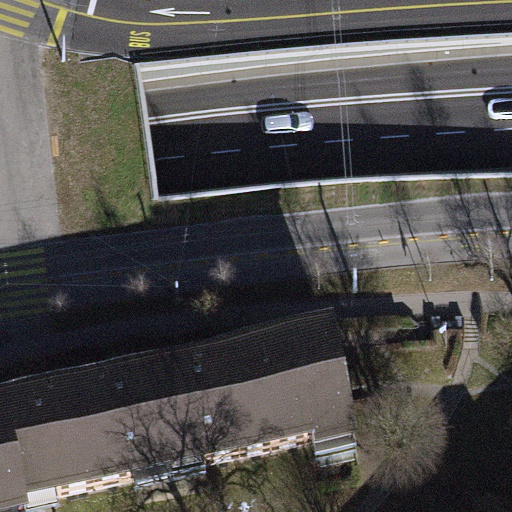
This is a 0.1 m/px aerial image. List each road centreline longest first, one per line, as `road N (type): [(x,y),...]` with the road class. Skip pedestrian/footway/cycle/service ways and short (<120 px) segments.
road 1 (primary): [(511,72),(146,112),(0,146)]
road 2 (primary): [(0,204),(283,154),(511,141)]
road 3 (tertiary): [(0,269),(302,226),(511,213)]
